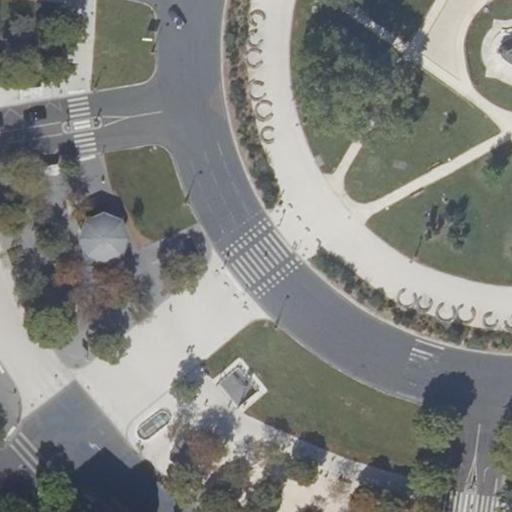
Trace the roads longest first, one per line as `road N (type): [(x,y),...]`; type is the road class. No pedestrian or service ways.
road 1 (primary): [(190,105),(228,217),(297,304),(383,361),(483,389)]
road 2 (secondary): [(190,105),(0,137)]
road 3 (residential): [(72,426),(162,511)]
road 4 (tertiary): [(483,389),(467,511)]
